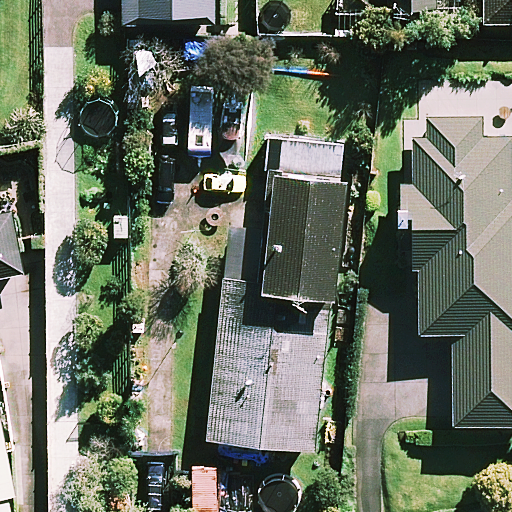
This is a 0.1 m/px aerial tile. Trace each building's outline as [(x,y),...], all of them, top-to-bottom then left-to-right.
[(124,0),(124,15),(215,17),(215,0),(124,0)] [(434,10),(433,0),(371,0),(371,9),(434,10)] [(511,23),(511,0),(484,0),(484,24),(511,23)] [(511,137),(478,138),(478,83),(413,84),(414,333),(455,333),(455,426),(511,425),(511,137)] [(344,148),(278,142),(269,237),(229,233),(209,440),(315,450),(344,148)] [(0,213),(0,278),(23,275),(13,211),(0,213)] [(15,494),(0,413),(0,511),(11,511),(8,495),(15,494)] [(213,511),(215,466),(194,466),(192,511),(213,511)]
